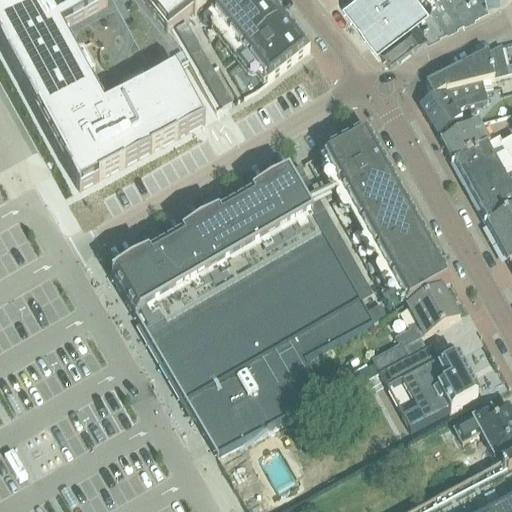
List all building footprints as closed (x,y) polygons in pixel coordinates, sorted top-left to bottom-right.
[(0,0),(0,47),(78,193),(79,194),(205,126),(176,71),(159,41),(167,35),(192,15),(195,18),(217,0),(0,0)] [(211,15),(267,87),(309,54),(269,2),(267,0),(230,0),(229,1),(211,15)] [(340,0),(353,16),(354,16),(358,21),(357,22),(373,42),(428,0),(340,0)] [(428,38),(478,13),(476,10),(485,5),(487,9),(489,8),(488,5),(487,5),(485,0),(428,0),(410,15),(426,35),(428,38)] [(395,58),(426,35),(410,15),(373,43),(384,57),(386,55),(393,56),(395,58)] [(186,26),(175,33),(179,40),(190,34),(186,26)] [(190,34),(179,40),(184,47),(194,41),(190,34)] [(194,41),(184,47),(188,54),(198,48),(194,41)] [(198,48),(188,54),(192,61),(202,55),(198,48)] [(482,86),(506,81),(500,51),(426,89),(432,102),(445,95),(482,86)] [(202,55),(192,61),(195,67),(206,61),(202,55)] [(206,61),(195,67),(199,74),(209,67),(206,61)] [(209,67),(199,74),(203,80),(213,74),(209,67)] [(213,74),(203,80),(207,86),(217,80),(213,74)] [(217,80),(207,86),(210,93),(221,87),(217,80)] [(484,96),(482,86),(445,95),(432,102),(420,110),(430,126),(443,118),(441,114),(452,107),(461,102),(484,96)] [(221,87),(210,93),(214,100),(225,94),(221,87)] [(225,94),(214,100),(218,106),(229,100),(225,94)] [(464,126),(458,115),(463,111),(486,106),(484,96),(461,102),(452,107),(441,114),(443,118),(430,126),(439,141),(464,126)] [(229,100),(218,106),(222,113),(231,107),(232,107),(229,100)] [(441,145),(453,166),(482,150),(482,151),(486,148),(489,146),(482,133),(479,128),(476,124),(459,135),(441,145)] [(405,309),(450,284),(366,134),(321,158),(405,309)] [(482,150),(453,166),(475,206),(511,187),(511,141),(501,148),(499,144),(488,151),(486,148),(482,151),(482,150)] [(296,187),(306,181),(300,171),(289,178),(294,188),(296,187)] [(311,220),(313,219),(294,188),(289,178),(111,282),(217,463),(218,462),(225,458),(326,403),(305,366),(373,329),(311,220)] [(306,181),(296,187),(299,194),(310,188),(306,181)] [(511,187),(475,206),(487,227),(511,213),(511,187)] [(299,194),(303,200),(313,194),(310,188),(299,194)] [(307,207),(317,201),(313,194),(303,200),(307,207)] [(307,207),(311,213),(321,207),(317,201),(307,207)] [(311,213),(315,220),(325,214),(321,207),(311,213)] [(511,213),(487,227),(509,267),(511,264),(511,213)] [(313,221),(317,227),(329,221),(325,214),(315,220),(313,221)] [(317,227),(321,234),(332,227),(329,221),(317,227)] [(321,234),(324,240),(336,234),(332,227),(321,234)] [(328,247),(340,240),(336,234),(324,240),(328,247)] [(328,247),(332,253),(343,247),(340,240),(328,247)] [(332,253),(335,260),(347,253),(343,247),(332,253)] [(335,260),(339,266),(351,260),(347,253),(335,260)] [(343,273),(354,266),(351,260),(339,266),(343,273)] [(343,273),(346,279),(358,273),(354,266),(343,273)] [(346,279),(350,286),(362,279),(358,273),(346,279)] [(353,292),(365,286),(362,279),(350,286),(353,292)] [(357,299),(369,292),(365,286),(353,292),(357,299)] [(369,292),(357,299),(361,306),(373,299),(369,292)] [(379,379),(407,364),(426,354),(421,345),(441,333),(458,324),(457,321),(460,320),(454,309),(451,311),(442,294),(424,304),(407,313),(416,329),(413,330),(408,333),(409,335),(394,343),(399,351),(372,366),(374,369),(379,379)] [(380,310),(373,314),(380,325),(387,321),(380,310)] [(373,329),(380,325),(373,314),(367,317),(373,329)] [(430,352),(384,377),(392,392),(401,387),(415,414),(401,422),(409,438),(451,415),(451,416),(460,411),(478,401),(457,363),(441,371),(439,373),(436,368),(438,366),(430,352)] [(374,369),(357,378),(363,388),(379,379),(374,369)] [(494,463),(509,454),(511,452),(511,418),(508,412),(493,421),(490,415),(472,425),(473,426),(455,437),(462,450),(481,439),(494,463)] [(511,511),(511,465),(504,470),(425,511),(511,511)]
